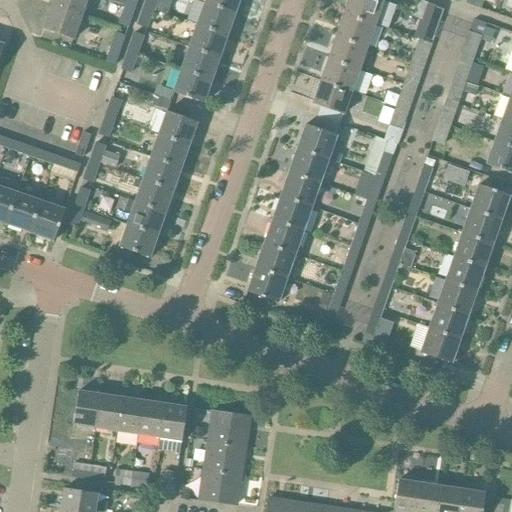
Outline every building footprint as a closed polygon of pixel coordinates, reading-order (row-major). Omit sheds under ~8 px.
[(53,0),(51,6),(82,17),(87,0),(53,0)] [(127,0),(125,8),(135,11),(139,0),(127,0)] [(145,0),(143,7),(154,11),(162,14),(166,3),(158,0),(145,0)] [(205,0),(204,2),(235,13),(240,0),(205,0)] [(348,0),(347,6),(344,14),(375,24),(388,29),(396,6),(383,2),(378,0),(348,0)] [(197,25),(228,36),(235,13),(204,2),(197,25)] [(74,39),(82,17),(51,6),(43,29),(74,39)] [(143,7),(137,25),(148,29),(154,11),(143,7)] [(135,11),(125,8),(119,26),(129,30),(135,11)] [(336,36),(367,47),(375,24),(344,14),(336,36)] [(419,40),(433,44),(441,21),(427,16),(419,40)] [(461,54),(475,59),(479,46),(482,37),(510,46),(511,40),(511,33),(499,29),(476,21),(472,32),(469,31),(461,54)] [(189,48),(220,59),(228,36),(197,25),(189,48)] [(139,54),(161,63),(169,66),(171,60),(163,57),(163,56),(154,54),(155,52),(154,49),(153,46),(143,42),(145,36),(134,33),(128,51),(139,54)] [(119,57),(126,39),(115,35),(108,54),(106,62),(116,65),(119,57)] [(336,36),(328,59),(359,70),(367,47),(336,36)] [(411,62),(425,67),(433,44),(419,40),(411,62)] [(181,70),(212,81),(220,59),(189,48),(181,70)] [(132,73),(139,54),(128,51),(121,70),(132,73)] [(461,54),(453,77),(467,82),(475,59),(461,54)] [(328,59),(321,82),(351,92),(359,70),(328,59)] [(404,85),(417,90),(425,67),(411,62),(404,85)] [(212,81),(181,70),(173,93),(204,104),(212,81)] [(453,77),(446,100),(459,104),(467,82),(453,77)] [(313,104),(332,111),(344,115),(351,92),(321,82),(313,104)] [(396,108),(409,112),(417,90),(404,85),(396,108)] [(511,123),(511,97),(510,97),(502,120),(511,123)] [(106,116),(115,120),(121,101),(112,98),(106,116)] [(446,100),(438,122),(451,127),(459,104),(446,100)] [(389,127),(402,130),(403,131),(409,112),(396,108),(389,127)] [(159,135),(189,145),(197,123),(167,112),(159,135)] [(106,116),(99,135),(108,138),(115,120),(106,116)] [(511,123),(502,120),(494,143),(511,148),(511,123)] [(451,127),(438,122),(431,141),(444,146),(451,127)] [(306,125),(297,149),(328,160),(337,136),(306,125)] [(83,133),(75,155),(83,158),(91,135),(83,133)] [(181,168),(189,145),(159,135),(151,157),(181,168)] [(0,146),(5,148),(8,139),(0,136),(0,146)] [(8,139),(5,148),(29,156),(33,148),(8,139)] [(105,146),(96,143),(90,162),(99,163),(116,169),(121,156),(104,150),(105,146)] [(511,174),(511,148),(494,143),(487,165),(511,174)] [(33,148),(29,156),(54,165),(58,156),(33,148)] [(289,173),(320,184),(328,160),(297,149),(289,173)] [(384,152),(376,176),(384,180),(393,155),(384,152)] [(64,169),(78,173),(81,165),(58,156),(54,165),(51,175),(61,178),(64,169)] [(174,191),(181,168),(151,157),(143,180),(174,191)] [(99,163),(90,162),(83,180),(93,183),(99,163)] [(432,169),(424,166),(423,166),(415,190),(423,193),(432,169)] [(289,173),(280,197),(312,208),(320,184),(289,173)] [(367,200),(376,203),(384,180),(376,176),(367,200)] [(166,213),(174,191),(143,180),(135,202),(166,213)] [(17,194),(20,187),(10,183),(7,190),(0,187),(0,222),(6,224),(17,194)] [(510,196),(491,190),(478,185),(470,209),(501,220),(510,196)] [(90,192),(80,188),(74,207),(83,210),(90,192)] [(423,193),(415,190),(406,214),(415,217),(423,193)] [(17,194),(6,224),(30,233),(41,202),(17,194)] [(272,221),(303,232),(312,208),(280,197),(272,221)] [(376,203),(367,200),(359,224),(368,227),(376,203)] [(135,202),(135,203),(128,201),(125,212),(131,214),(127,225),(158,236),(166,213),(135,202)] [(30,233),(54,241),(65,210),(41,202),(30,233)] [(83,211),(83,210),(74,207),(68,225),(77,228),(79,221),(83,211)] [(493,244),(501,220),(470,209),(462,233),(493,244)] [(83,211),(79,221),(108,231),(111,221),(83,211)] [(398,238),(407,241),(415,217),(406,214),(398,238)] [(272,221),(264,245),(295,256),(303,232),(272,221)] [(368,227),(359,224),(351,248),(359,251),(368,227)] [(150,258),(158,236),(127,225),(119,248),(150,258)] [(485,268),(493,244),(462,233),(453,257),(485,268)] [(407,241),(398,238),(390,262),(399,264),(411,268),(416,253),(404,249),(407,241)] [(264,245),(255,269),(286,280),(295,256),(264,245)] [(342,272),(351,275),(359,251),(351,248),(342,272)] [(476,292),(485,268),(453,257),(445,281),(476,292)] [(399,264),(390,262),(381,286),(390,289),(399,264)] [(286,280),(255,269),(247,292),(278,303),(286,280)] [(342,272),(334,296),(342,299),(351,275),(342,272)] [(468,316),(476,292),(445,281),(437,305),(468,316)] [(373,310),(382,313),(390,289),(381,286),(373,310)] [(325,320),(334,323),(342,299),(334,296),(325,320)] [(460,340),(468,316),(437,305),(428,329),(460,340)] [(373,337),(380,318),(382,313),(373,310),(365,333),(373,337)] [(428,329),(427,334),(420,353),(451,364),(460,340),(428,329)] [(95,428),(100,395),(79,392),(73,425),(95,428)] [(117,432),(122,398),(100,395),(95,428),(117,432)] [(138,435),(143,401),(122,398),(117,432),(138,435)] [(160,438),(165,405),(143,401),(138,435),(160,438)] [(165,405),(160,438),(182,441),(187,408),(165,405)] [(212,412),(208,441),(245,447),(248,432),(244,430),(246,418),(250,419),(250,418),(212,412)] [(192,427),(190,437),(202,439),(204,429),(192,427)] [(245,448),(245,447),(208,441),(203,470),(241,476),(244,460),(240,459),(241,447),(245,448)] [(79,442),(77,462),(88,464),(91,443),(79,442)] [(88,480),(90,466),(74,464),(71,478),(88,480)] [(90,466),(88,480),(104,482),(107,469),(90,466)] [(131,487),(133,472),(116,470),(114,485),(131,487)] [(241,476),(203,470),(199,499),(237,505),(239,489),(235,487),(237,476),(241,476)] [(164,471),(160,477),(158,491),(174,494),(177,479),(177,472),(164,471)] [(133,472),(131,487),(147,489),(149,475),(133,472)] [(393,511),(415,511),(420,484),(398,480),(393,511)] [(437,511),(442,487),(420,484),(415,511),(437,511)] [(442,487),(437,511),(459,511),(463,490),(442,487)] [(181,500),(189,501),(191,490),(182,488),(181,500)] [(61,510),(72,511),(94,511),(98,494),(64,489),(61,510)] [(482,511),(485,493),(463,490),(459,511),(482,511)] [(269,499),(266,511),(296,511),(297,508),(298,508),(299,503),(283,501),(281,505),(269,503),(270,499),(269,499)]
